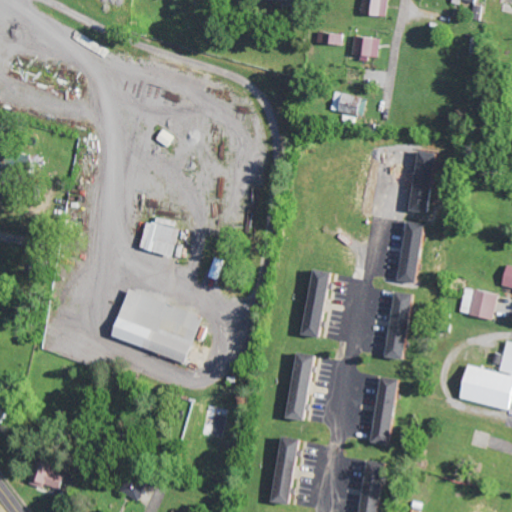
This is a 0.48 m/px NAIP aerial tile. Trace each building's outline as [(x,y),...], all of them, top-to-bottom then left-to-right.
[(391,17),(393,0),(368,0),(367,13),(391,17)] [(348,44),(348,33),(324,32),(324,43),(348,44)] [(384,57),(386,38),(358,36),(356,54),(384,57)] [(371,100),(339,91),(334,109),(367,118),(371,100)] [(0,153),(0,169),(18,170),(19,154),(0,153)] [(181,223),(153,218),(147,250),(186,256),(188,244),(184,244),(187,229),(180,228),(181,223)] [(433,224),(415,222),(409,281),(427,283),(433,224)] [(221,279),(228,260),(218,257),(212,276),(221,279)] [(312,335),(329,338),(342,273),(324,270),(312,335)] [(498,319),(503,294),(469,288),(464,313),(498,319)] [(194,363),(211,316),(137,290),(120,338),(194,363)] [(414,360),(424,294),(405,292),(396,358),(414,360)] [(511,408),(511,341),(505,372),(472,365),(465,399),(511,408)] [(296,418),(314,421),(326,356),(307,353),(296,418)] [(399,446),(411,380),(392,377),(381,443),(399,446)] [(16,403),(0,395),(0,426),(5,428),(16,403)] [(281,502),(298,506),(311,440),(293,437),(281,502)] [(37,481),(70,490),(73,476),(59,472),(61,464),(42,459),(37,481)] [(369,511),(388,511),(395,463),(376,461),(369,511)] [(124,491),(143,502),(153,484),(134,474),(124,491)]
